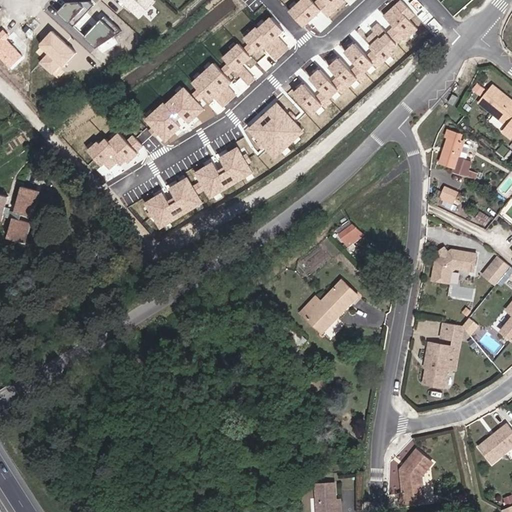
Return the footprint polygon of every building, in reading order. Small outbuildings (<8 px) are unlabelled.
[(78,26),(98,4),(93,0),(87,0),(85,3),(81,0),(71,0),(62,11),(78,26)] [(155,1),(153,0),(117,0),(139,19),(155,1)] [(103,49),(124,29),(109,14),(88,34),(103,49)] [(50,52),(42,60),(52,71),(74,50),(54,30),(41,42),(50,52)] [(480,81),(474,88),(481,94),(486,87),(480,81)] [(505,131),(511,137),(511,99),(495,85),(482,101),(509,125),(505,131)] [(448,135),(440,162),(456,166),(455,170),(466,174),(471,159),(466,158),(470,145),(468,143),(463,141),(464,139),(459,138),(460,135),(457,134),(458,132),(447,129),(446,134),(448,135)] [(439,190),(438,197),(449,199),(451,192),(439,190)] [(14,191),(0,237),(0,242),(13,247),(19,226),(21,217),(27,195),(14,191)] [(27,195),(21,217),(25,218),(31,196),(27,195)] [(21,227),(19,226),(13,247),(17,248),(23,227),(21,227)] [(348,251),(358,242),(349,232),(339,241),(348,251)] [(435,265),(433,281),(451,283),(452,272),(460,268),(474,270),(477,254),(452,250),(435,265)] [(510,265),(498,255),(482,273),(495,284),(510,265)] [(511,343),(511,295),(511,296),(501,309),(508,315),(496,331),(511,343)] [(334,331),(337,333),(354,307),(336,296),(320,319),(308,338),(321,348),(329,338),(334,331)] [(303,335),(308,338),(320,319),(315,315),(303,335)] [(465,326),(474,333),(481,324),(472,317),(465,326)] [(450,333),(451,325),(444,324),(442,332),(450,333)] [(334,331),(329,338),(332,340),(337,333),(334,331)] [(420,353),(416,383),(435,386),(441,346),(418,343),(417,352),(420,353)] [(302,372),(310,361),(292,348),(284,360),(302,372)] [(499,427),(471,450),(484,466),(511,443),(499,427)] [(396,505),(418,503),(418,475),(426,463),(410,451),(397,470),(399,493),(395,494),(396,505)] [(313,511),(329,511),(329,492),(313,493),(313,511)]
